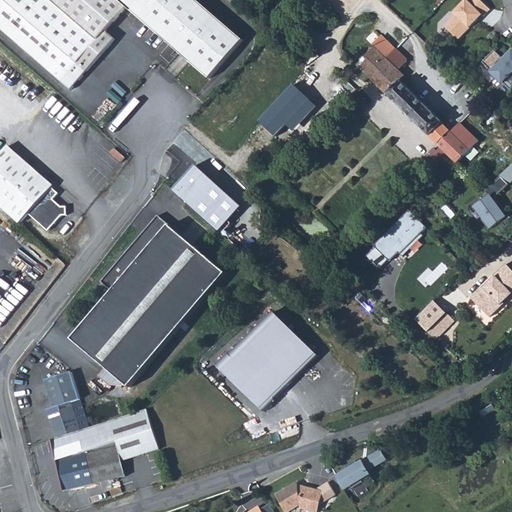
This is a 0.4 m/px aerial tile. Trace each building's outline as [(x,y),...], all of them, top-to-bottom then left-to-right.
[(106,31),(127,8),(212,81),(246,42),(197,0),(0,0),(0,28),(71,91),(116,39),(106,31)] [(484,17),(491,10),(481,0),(467,0),(454,13),(457,15),(445,27),(459,40),(483,16),(484,17)] [(400,70),(388,59),(396,50),(383,37),(374,46),(375,47),(365,58),(358,65),(369,77),(370,78),(382,89),(400,70)] [(400,70),(408,62),(396,50),(388,59),(400,70)] [(495,51),(484,63),(492,72),(504,83),(511,90),(511,56),(510,54),(504,59),(495,51)] [(382,89),(388,94),(433,138),(439,144),(451,132),(444,124),(444,123),(401,80),(406,76),(400,70),(382,89)] [(493,110),(484,119),(480,124),(488,132),(499,121),(502,118),(493,110)] [(452,133),(451,132),(439,144),(448,153),(449,155),(458,163),(479,141),(461,123),(452,133)] [(54,186),(9,146),(0,155),(0,205),(21,224),(29,214),(49,231),(63,216),(68,216),(67,207),(62,207),(54,200),(59,194),(53,188),(54,186)] [(442,160),(432,151),(424,159),(434,168),(435,167),(437,165),(442,160)] [(511,183),(511,165),(502,176),(510,185),(511,183)] [(435,167),(434,168),(430,172),(435,177),(437,176),(440,171),(436,168),(435,167)] [(435,193),(442,185),(435,177),(434,178),(428,174),(422,180),(435,193)] [(510,185),(502,176),(489,187),(486,190),(490,195),(494,200),(510,185)] [(435,193),(444,202),(445,201),(452,195),(442,185),(435,193)] [(494,200),(490,195),(477,205),(487,218),(485,220),(492,230),(504,221),(511,216),(494,200)] [(396,263),(429,225),(410,209),(377,247),(396,263)] [(114,292),(74,340),(131,388),(182,327),(186,331),(190,326),(186,323),(227,273),(159,216),(102,282),(114,292)] [(511,269),(506,264),(494,276),(495,277),(485,287),(484,286),(471,298),(490,318),(502,306),(502,305),(511,294),(511,269)] [(447,312),(435,301),(416,320),(427,331),(447,312)] [(219,365),(266,411),(277,400),(276,400),(319,357),(274,312),(231,354),(219,365)] [(436,339),(437,339),(455,320),(447,312),(427,331),(429,332),(436,339)] [(72,372),(46,380),(55,408),(48,410),(57,438),(81,431),(72,402),(81,399),(72,372)] [(52,440),(65,491),(126,476),(123,461),(160,449),(147,409),(90,428),(81,431),(57,438),(52,440)] [(444,438),(449,437),(445,429),(440,431),(444,438)] [(356,461),(346,466),(348,470),(337,476),(345,489),(352,485),(354,488),(364,482),(362,480),(371,475),(368,471),(386,460),(381,451),(358,464),(356,461)] [(299,485),(297,482),(276,494),(286,511),(289,511),(301,506),(302,509),(301,511),(319,511),(321,504),(337,495),(329,482),(317,490),(299,485)]
